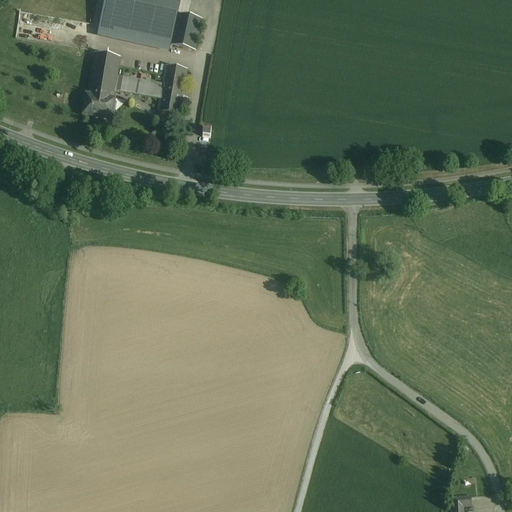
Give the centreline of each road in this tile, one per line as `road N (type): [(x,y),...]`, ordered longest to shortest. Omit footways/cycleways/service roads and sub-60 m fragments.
road 1 (unclassified): [(500,511),(482,451),(359,349),(355,201)]
road 2 (secondary): [(355,201),(150,181),(0,134)]
road 3 (secondary): [(511,183),(355,201)]
